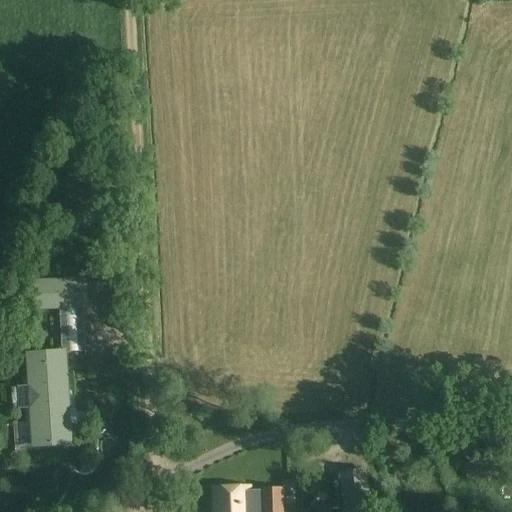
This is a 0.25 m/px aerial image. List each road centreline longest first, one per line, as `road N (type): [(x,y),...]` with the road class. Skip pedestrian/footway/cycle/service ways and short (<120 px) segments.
road 1 (unclassified): [(128,0),(151,495)]
road 2 (unclassified): [(151,495),(225,450),(286,431),(511,427)]
